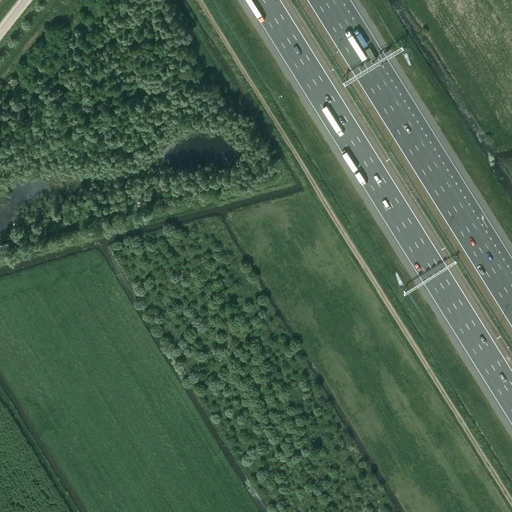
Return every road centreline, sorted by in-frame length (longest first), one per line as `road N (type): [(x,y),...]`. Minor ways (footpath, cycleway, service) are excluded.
road 1 (track): [(511,502),(197,0)]
road 2 (motorway): [(263,0),(511,398)]
road 3 (motorway): [(511,300),(324,0)]
